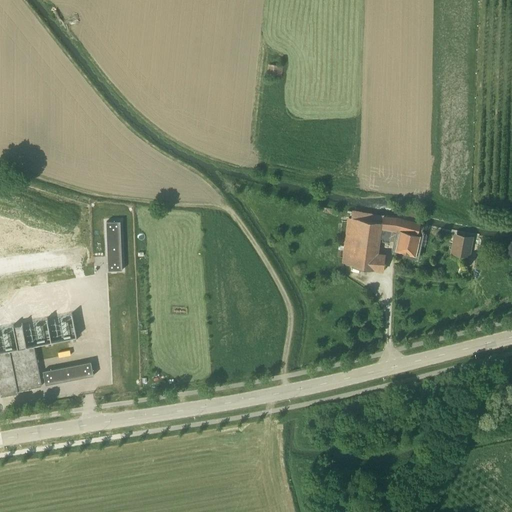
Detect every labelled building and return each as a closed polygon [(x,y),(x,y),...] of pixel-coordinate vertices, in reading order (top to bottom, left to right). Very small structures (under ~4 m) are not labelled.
[(282,78),(283,66),(268,65),(267,77),(282,78)] [(383,271),(386,254),(378,253),(380,238),(383,239),(382,241),(396,243),(395,249),(415,255),(420,234),(418,234),(419,228),(420,226),(420,224),(421,222),(417,221),(419,215),(412,212),(399,208),(397,216),(394,215),(383,215),(382,221),(352,209),(352,210),(351,212),(350,218),(347,218),(342,263),(354,265),(353,267),(383,271)] [(122,273),(120,224),(106,224),(108,273),(122,273)] [(470,257),(473,239),(474,237),(454,234),(450,254),(470,257)] [(0,352),(0,390),(1,396),(18,393),(18,391),(42,386),(34,346),(26,347),(21,324),(13,326),(18,349),(0,352)] [(94,376),(91,362),(43,371),(46,385),(94,376)]
